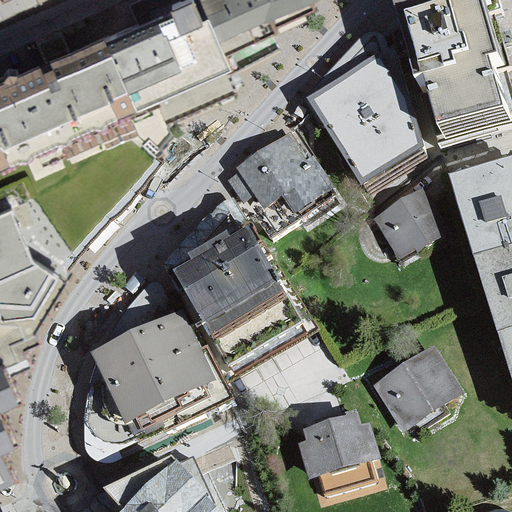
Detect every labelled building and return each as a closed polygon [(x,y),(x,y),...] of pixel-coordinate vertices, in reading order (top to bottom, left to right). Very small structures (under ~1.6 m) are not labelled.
[(0,0),(0,20),(44,0),(0,0)] [(191,0),(149,0),(0,70),(0,173),(2,172),(225,68),(216,48),(191,0)] [(308,0),(191,0),(216,48),(313,9),(308,0)] [(414,88),(498,63),(477,0),(421,0),(387,12),(414,88)] [(427,165),(392,55),(305,107),(362,202),(427,165)] [(511,107),(498,63),(414,88),(437,153),(511,131),(511,107)] [(236,96),(225,68),(2,172),(15,194),(65,283),(164,174),(151,164),(183,128),(236,96)] [(327,205),(287,144),(229,181),(269,246),(327,205)] [(511,168),(448,189),(472,270),(511,258),(511,168)] [(65,283),(15,194),(0,200),(0,326),(36,337),(65,283)] [(446,246),(424,196),(374,227),(401,270),(446,246)] [(245,244),(170,287),(208,352),(283,309),(245,244)] [(511,260),(473,272),(495,344),(511,339),(511,260)] [(144,304),(168,304),(168,283),(144,283),(144,304)] [(215,396),(180,325),(89,365),(126,438),(215,396)] [(511,395),(511,342),(496,346),(511,395)] [(435,357),(373,393),(402,440),(462,400),(435,357)] [(0,479),(6,477),(0,464),(0,448),(12,444),(0,410),(0,409),(20,401),(0,360),(0,479)] [(380,466),(366,420),(295,444),(310,486),(380,466)] [(199,511),(170,473),(100,503),(107,511),(199,511)]
